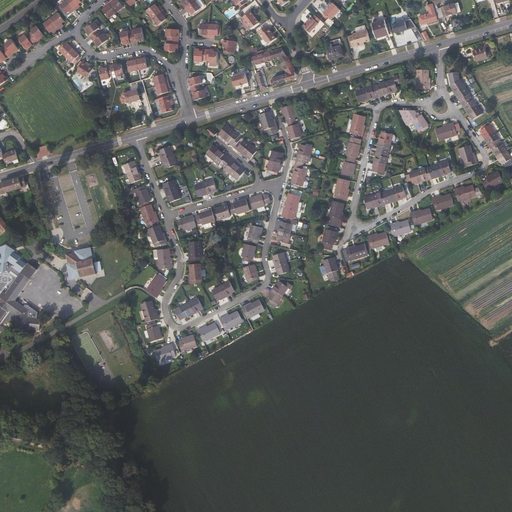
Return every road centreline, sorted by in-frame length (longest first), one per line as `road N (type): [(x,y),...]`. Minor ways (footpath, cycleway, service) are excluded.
road 1 (residential): [(167,218),(180,266),(167,318),(186,327),(267,283),(265,252),(281,185)]
road 2 (residential): [(350,229),(491,165),(451,105)]
road 3 (residential): [(431,100),(380,106),(350,229)]
road 4 (tertiary): [(311,83),(434,46)]
road 5 (tertiary): [(190,120),(311,83)]
road 6 (residential): [(73,31),(97,56),(143,48),(177,72)]
